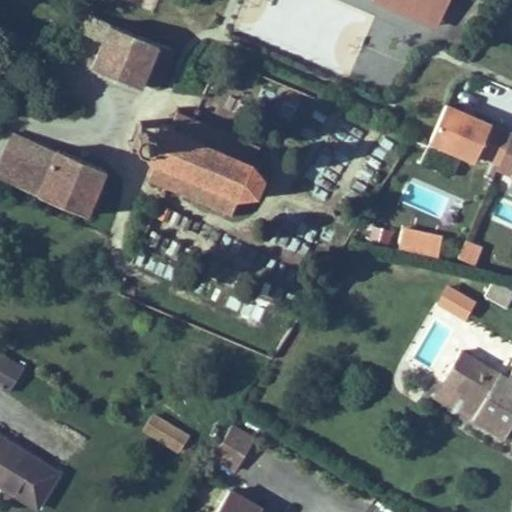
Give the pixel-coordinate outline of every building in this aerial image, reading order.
[(387,0),(421,15),(427,0),(387,0)] [(446,25),(456,0),(427,0),(421,15),(446,25)] [(101,12),(95,9),(84,31),(90,34),(101,12)] [(101,12),(90,34),(110,42),(104,55),(100,65),(150,86),(154,79),(166,85),(182,47),(171,43),(101,12)] [(511,179),(511,136),(447,107),(430,144),(475,164),(478,158),(499,168),(497,173),(511,179)] [(158,162),(151,178),(170,186),(231,212),(238,196),(257,198),(267,176),(252,162),(261,142),(193,113),(181,108),(176,121),(160,115),(156,124),(136,116),(128,135),(147,143),(142,155),(158,162)] [(300,181),(324,197),(366,133),(341,117),(300,181)] [(52,145),(13,129),(0,160),(0,174),(85,209),(104,162),(54,142),(52,145)] [(481,244),(467,238),(459,256),(474,262),(481,244)] [(511,287),(494,277),(485,292),(507,304),(511,294),(511,287)] [(447,282),(437,300),(466,317),(476,298),(447,282)] [(511,368),(509,374),(461,347),(434,398),(505,436),(511,422),(511,368)] [(23,365),(0,351),(0,385),(8,390),(23,365)] [(189,433),(152,411),(142,428),(179,450),(189,433)] [(215,455),(236,467),(255,436),(234,423),(215,455)] [(60,470),(0,432),(0,483),(37,506),(60,470)] [(252,511),(259,501),(227,482),(209,511),(252,511)]
